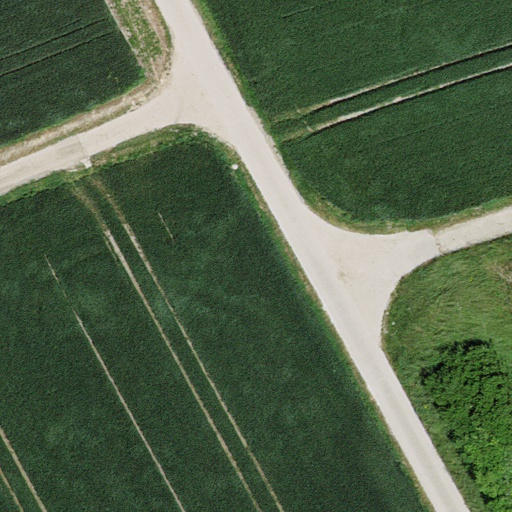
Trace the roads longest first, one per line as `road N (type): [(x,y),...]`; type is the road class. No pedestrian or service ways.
road 1 (track): [(165,0),(449,511)]
road 2 (track): [(213,88),(0,175)]
road 3 (track): [(318,276),(511,213)]
